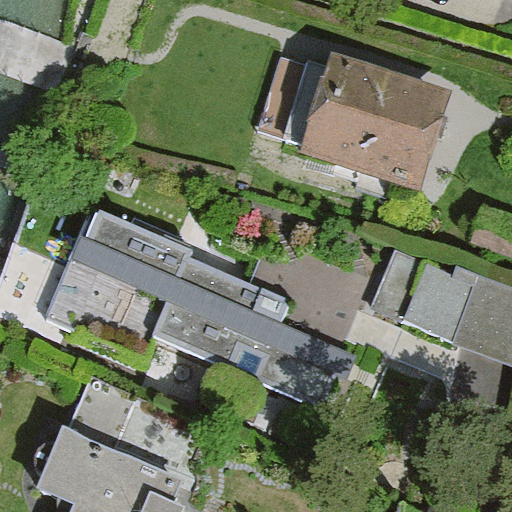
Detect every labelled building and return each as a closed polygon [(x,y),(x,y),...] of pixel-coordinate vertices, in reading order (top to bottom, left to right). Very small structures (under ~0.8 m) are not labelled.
[(263,129),(294,136),(311,63),(280,55),(263,129)] [(458,106),(334,67),(304,163),(428,201),(458,106)] [(511,221),(489,214),(477,249),(511,260),(511,221)] [(292,300),(88,220),(69,268),(171,308),(156,344),(331,412),(352,358),(280,330),(292,300)] [(428,270),(407,325),(457,346),(456,349),(511,369),(511,292),(458,272),(455,282),(428,270)] [(179,511),(211,435),(88,384),(42,494),(81,510),(80,511),(179,511)]
